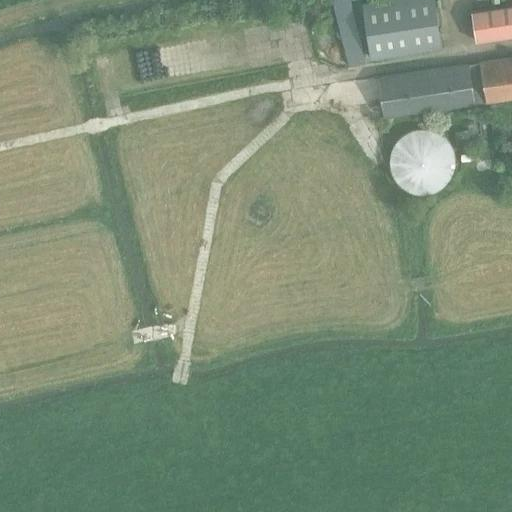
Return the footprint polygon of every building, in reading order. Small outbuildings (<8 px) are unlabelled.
[(349,0),(332,0),(349,66),(365,62),(349,0)] [(371,57),(442,47),(435,0),(375,0),(363,2),(371,57)] [(476,41),(511,35),(511,4),(471,12),(476,41)] [(511,57),(480,62),(486,101),(511,97),(511,57)] [(384,116),(486,101),(480,62),(378,77),(384,116)] [(449,142),(445,138),(441,134),(436,132),(431,130),(426,129),(420,128),(415,129),(410,131),(405,133),(400,137),(397,141),(394,145),(391,150),(390,155),(390,161),(390,166),(391,172),(394,177),(397,181),(401,185),(405,189),(410,191),(415,193),(421,193),(427,193),(432,192),(437,190),(442,187),(446,183),(449,179),(452,174),(454,169),(455,163),(454,158),(453,152),(452,147),(449,142)] [(468,128),(454,130),(456,143),(469,141),(468,128)]
